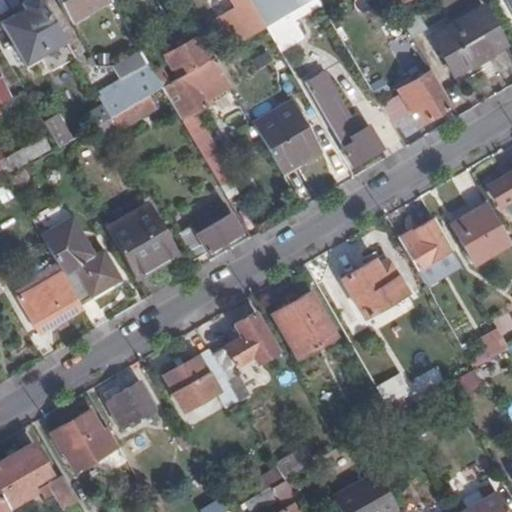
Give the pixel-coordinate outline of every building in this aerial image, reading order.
[(65,40),(41,0),(26,0),(22,3),(25,9),(15,14),(1,23),(25,63),(65,40)] [(104,0),(58,0),(70,20),(104,0)] [(266,25),(250,0),(245,0),(226,11),(227,13),(242,39),(266,25)] [(269,0),(250,0),(266,25),(279,17),(269,0)] [(294,0),(269,0),(279,17),(286,13),(298,6),(294,0)] [(290,20),(322,2),(320,0),(308,0),(298,6),(286,13),(290,20)] [(416,0),(414,0),(396,10),(412,36),(426,27),(420,16),(425,13),(416,0)] [(22,3),(12,9),(15,14),(25,9),(22,3)] [(492,50),(506,43),(484,4),(432,33),(459,81),(496,60),(492,50)] [(242,39),(227,13),(221,17),(236,43),(242,39)] [(279,17),(266,25),(279,49),(300,36),(290,20),(286,13),(279,17)] [(182,62),(188,71),(213,56),(200,35),(164,55),(171,69),(182,62)] [(122,81),(98,96),(103,104),(110,117),(162,86),(152,69),(140,49),(113,66),(122,81)] [(260,67),(271,61),(267,53),(255,60),(260,67)] [(169,82),(162,86),(180,117),(187,112),(205,102),(195,85),(222,70),(213,56),(188,71),(176,77),(169,82)] [(171,69),(176,77),(188,71),(182,62),(171,69)] [(152,69),(162,86),(169,82),(160,65),(152,69)] [(425,122),(452,106),(431,69),(398,89),(403,97),(408,93),(417,110),(425,122)] [(195,85),(205,102),(231,87),(222,70),(195,85)] [(311,103),(331,138),(336,135),(353,164),(380,148),(369,127),(355,135),(337,104),(329,91),(334,88),(325,71),(305,82),(314,100),(311,103)] [(0,102),(11,97),(0,77),(0,102)] [(329,91),(337,104),(342,101),(334,88),(329,91)] [(412,112),(417,110),(408,93),(403,97),(412,112)] [(253,123),(283,175),(322,152),(292,101),(253,123)] [(110,117),(103,104),(77,119),(83,132),(93,127),(110,117)] [(203,157),(211,152),(187,112),(180,117),(203,157)] [(110,117),(93,127),(102,140),(117,130),(110,117)] [(0,165),(7,177),(52,151),(43,135),(0,159),(0,165)] [(203,157),(219,184),(231,176),(216,149),(211,152),(203,157)] [(511,172),(488,186),(499,206),(506,202),(511,198),(511,172)] [(511,242),(487,200),(450,223),(473,263),(511,242)] [(209,225),(230,212),(224,204),(204,215),(209,225)] [(149,206),(106,230),(133,276),(175,251),(149,206)] [(193,229),(207,252),(241,232),(230,212),(209,225),(204,215),(190,224),(193,229)] [(451,248),(433,218),(399,239),(416,269),(451,248)] [(74,268),(90,295),(118,279),(102,251),(94,256),(84,241),(79,244),(69,226),(44,241),(60,269),(62,272),(64,274),(74,268)] [(181,237),(194,259),(207,252),(193,229),(181,237)] [(365,317),(407,291),(384,253),(342,278),(365,317)] [(71,287),(79,302),(90,295),(74,268),(64,274),(71,287)] [(69,289),(71,287),(64,274),(62,272),(53,277),(18,297),(28,314),(69,289)] [(69,289),(28,314),(39,332),(55,322),(63,317),(79,307),(69,289)] [(299,358),(336,337),(310,292),(273,314),(299,358)] [(242,337),(212,354),(226,380),(236,375),(238,362),(252,355),(257,362),(273,352),(262,335),(266,333),(254,313),(235,324),(242,337)] [(63,317),(55,322),(59,328),(67,324),(63,317)] [(501,352),(509,347),(498,329),(482,339),(487,348),(492,357),(501,352)] [(492,357),(487,348),(471,357),(476,366),(492,357)] [(212,354),(209,350),(199,355),(219,390),(229,384),(226,380),(212,354)] [(219,390),(199,355),(165,375),(185,410),(219,390)] [(447,383),(453,392),(476,378),(471,369),(447,383)] [(398,375),(376,387),(387,407),(408,395),(398,375)] [(122,427),(155,408),(139,381),(114,396),(118,403),(110,408),(122,427)] [(229,384),(219,390),(228,405),(237,399),(229,384)] [(117,443),(107,426),(103,428),(91,409),(56,430),(78,466),(117,443)] [(191,445),(183,431),(174,437),(181,451),(191,445)] [(9,457),(0,461),(0,477),(6,486),(0,488),(0,490),(8,504),(24,494),(22,488),(44,475),(40,466),(43,464),(32,444),(17,452),(13,447),(6,451),(9,457)] [(286,461),(259,473),(265,485),(292,473),(286,461)] [(333,496),(342,511),(391,511),(401,507),(379,469),(333,496)] [(297,490),(289,475),(283,478),(292,493),(297,490)] [(78,503),(63,476),(49,483),(50,485),(41,491),(48,502),(57,496),(66,510),(78,503)] [(292,493),(283,478),(270,486),(276,498),(278,501),(292,493)] [(253,511),(276,498),(270,486),(244,501),(249,511),(253,511)] [(0,490),(0,511),(11,511),(8,504),(0,490)] [(508,511),(497,493),(484,501),(469,509),(464,511),(508,511)] [(465,502),(469,509),(484,501),(480,493),(465,502)] [(199,511),(223,511),(226,510),(219,499),(199,510),(199,511)]
